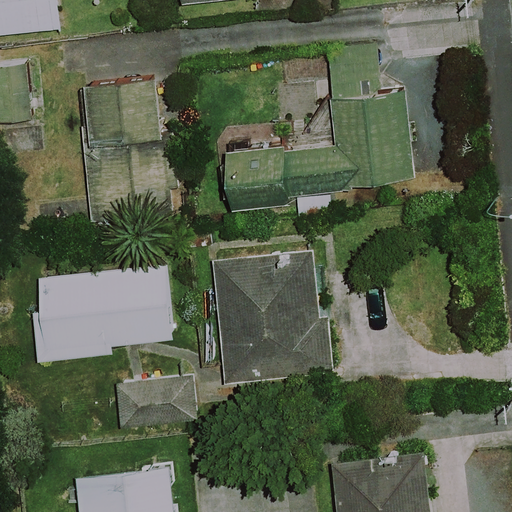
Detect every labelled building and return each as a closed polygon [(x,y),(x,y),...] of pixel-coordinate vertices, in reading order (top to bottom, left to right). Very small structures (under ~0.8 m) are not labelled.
[(0,0),(0,31),(67,25),(64,0),(0,0)] [(425,178),(416,93),(394,96),(388,41),(334,46),(343,134),(229,146),(235,198),(425,178)] [(28,61),(0,64),(0,75),(6,121),(35,117),(28,61)] [(172,215),(158,72),(82,80),(96,222),(172,215)] [(334,374),(330,252),(217,256),(221,378),(334,374)] [(173,337),(167,263),(34,273),(41,358),(112,352),(111,342),(173,337)] [(427,511),(423,455),(331,463),(335,511),(427,511)] [(173,511),(169,467),(87,474),(90,511),(173,511)]
